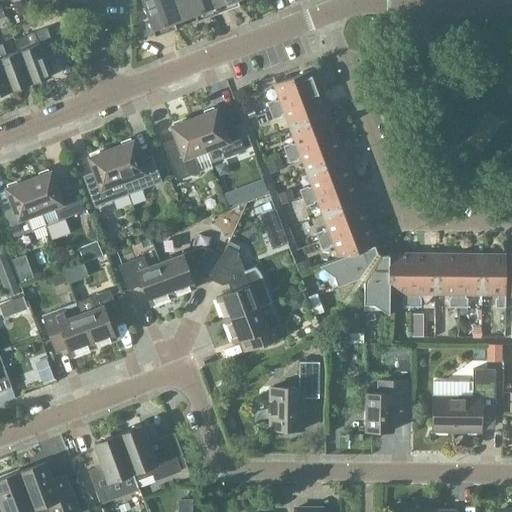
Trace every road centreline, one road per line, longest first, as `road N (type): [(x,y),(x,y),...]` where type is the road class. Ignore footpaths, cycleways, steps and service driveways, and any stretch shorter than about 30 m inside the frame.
road 1 (residential): [(0,437),(185,368),(225,470),(511,473)]
road 2 (residential): [(511,224),(403,222),(324,13)]
road 3 (residential): [(104,95),(324,13)]
road 4 (residential): [(511,4),(391,3)]
